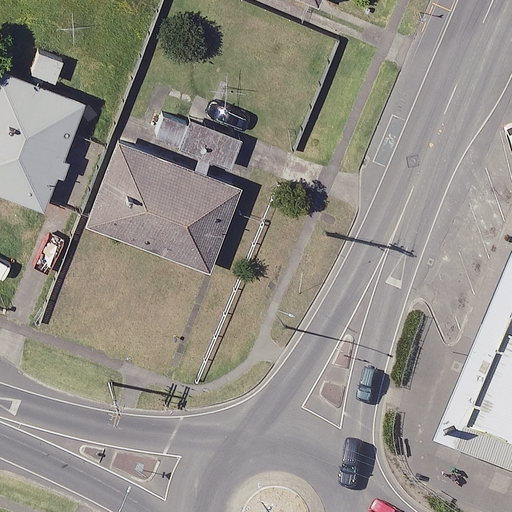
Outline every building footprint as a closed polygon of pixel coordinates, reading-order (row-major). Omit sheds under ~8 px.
[(77,93),(0,61),(0,183),(36,197),(77,93)] [(237,131),(157,103),(148,129),(228,157),(237,131)] [(235,173),(115,128),(83,215),(202,260),(235,173)] [(511,300),(484,366),(511,377),(511,300)] [(511,499),(511,377),(484,366),(434,480),(507,511),(511,499)]
